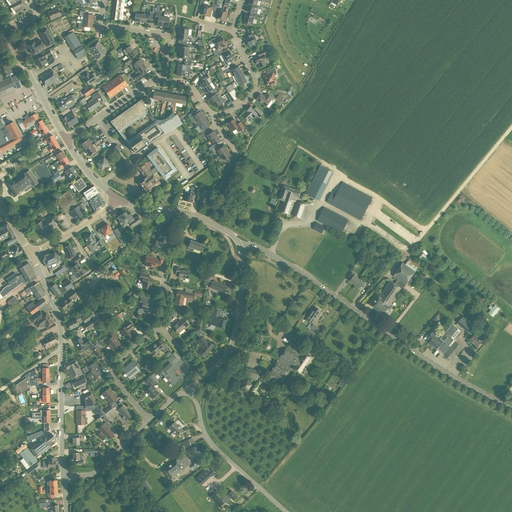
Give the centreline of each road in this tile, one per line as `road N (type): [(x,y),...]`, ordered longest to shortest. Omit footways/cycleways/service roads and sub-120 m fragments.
road 1 (tertiary): [(511,408),(269,253),(240,247)]
road 2 (residential): [(64,477),(60,325),(31,254)]
road 3 (residential): [(202,378),(226,358),(235,336),(240,247)]
road 4 (unclassified): [(284,511),(208,440),(196,403)]
road 5 (unknown): [(99,186),(168,131),(192,158),(191,172)]
road 6 (tertiary): [(240,247),(207,222),(120,201)]
road 7 (residential): [(148,421),(112,368),(160,327)]
road 8 (tertiary): [(66,139),(5,33)]
